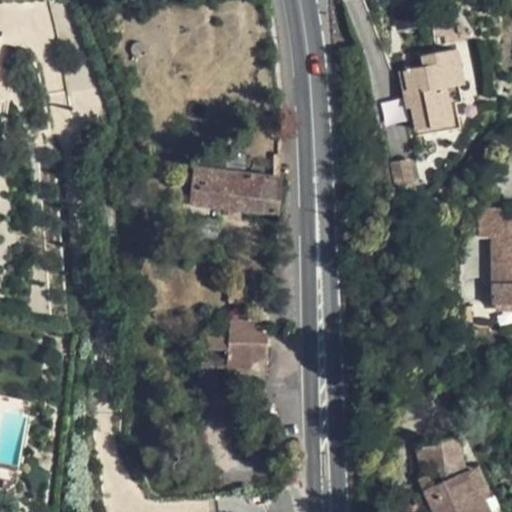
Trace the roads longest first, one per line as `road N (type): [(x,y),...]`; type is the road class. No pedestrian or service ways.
road 1 (secondary): [(339,511),(312,137)]
road 2 (secondary): [(312,137),(316,511)]
road 3 (secondary): [(299,0),(312,137)]
